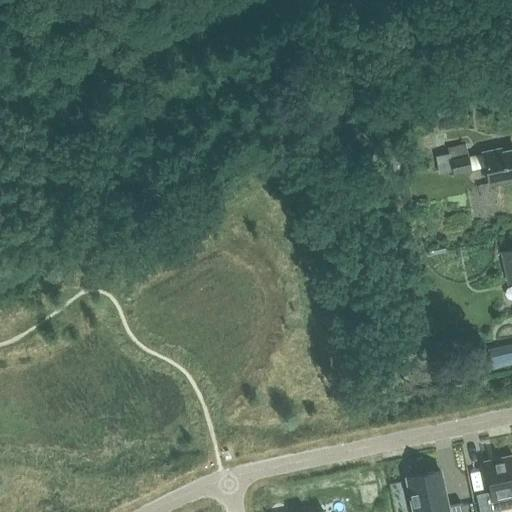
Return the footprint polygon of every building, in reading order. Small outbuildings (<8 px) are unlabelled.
[(488,184),(502,181),(511,178),(511,150),(502,153),(501,149),(482,153),(488,184)] [(433,157),(436,172),(449,170),(446,154),(433,157)] [(450,159),(453,171),(453,173),(471,170),(468,155),(450,159)] [(410,200),(406,177),(394,179),(396,189),(401,188),(403,202),(410,200)] [(511,343),(484,349),(489,370),(511,364),(511,343)] [(511,457),(511,456),(483,462),(489,492),(493,511),(494,511),(495,511),(511,508),(511,457)] [(440,470),(406,477),(413,511),(463,511),(461,502),(447,505),(440,470)] [(382,480),(369,483),(375,507),(388,504),(382,480)] [(266,485),(266,499),(289,500),(290,485),(266,485)] [(493,511),(489,492),(476,495),(479,511),(494,511),(495,511),(494,511),(493,511)]
